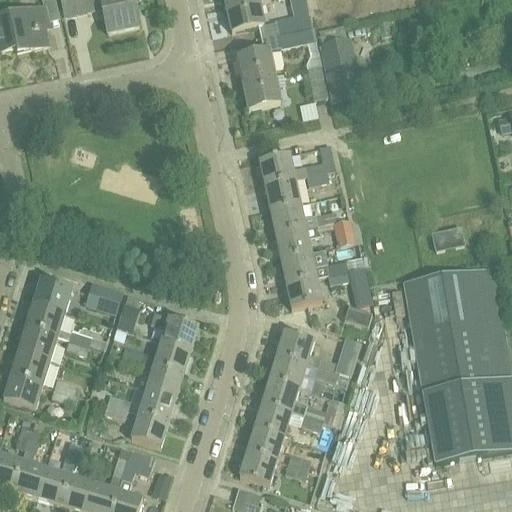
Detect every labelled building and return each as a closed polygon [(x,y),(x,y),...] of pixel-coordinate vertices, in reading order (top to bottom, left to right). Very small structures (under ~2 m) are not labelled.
[(61,0),(66,21),(103,13),(108,38),(140,31),(132,0),(61,0)] [(224,0),(226,11),(259,3),(258,0),(224,0)] [(259,3),(226,11),(232,37),(264,29),(259,3)] [(44,32),(50,31),(46,13),(0,21),(0,47),(2,55),(26,50),(26,55),(48,51),(44,32)] [(307,18),(277,25),(280,39),(279,39),(280,40),(311,33),(307,18)] [(311,33),(280,40),(282,51),(314,46),(311,33)] [(472,57),(468,40),(439,47),(443,64),(472,57)] [(348,45),(321,51),(333,108),(361,102),(348,45)] [(238,63),(244,89),(276,82),(270,56),(238,63)] [(329,102),(321,71),(307,73),(314,105),(329,102)] [(276,82),(244,89),(249,116),(282,109),(276,82)] [(310,127),(327,124),(325,109),(308,112),(310,127)] [(511,130),(510,122),(499,124),(502,138),(511,136),(511,130)] [(290,159),(260,165),(265,191),(295,184),(307,182),(326,178),(336,176),(331,150),(319,152),(323,168),(293,174),(290,159)] [(326,178),(307,182),(309,191),(328,187),(326,178)] [(265,191),(271,216),(300,209),(295,184),(265,191)] [(276,240),(306,234),(300,209),(271,216),(276,240)] [(335,216),(315,221),(317,232),(338,227),(335,216)] [(355,250),(350,227),(333,231),(338,253),(355,250)] [(433,239),(437,256),(464,250),(461,233),(433,239)] [(311,259),(308,243),(306,234),(276,240),(281,265),(311,259)] [(281,265),(287,290),(316,284),(316,282),(314,272),(311,259),(281,265)] [(328,281),(349,277),(346,266),(314,272),(316,282),(328,280),(328,281)] [(404,288),(434,467),(511,454),(511,384),(493,273),(404,288)] [(349,277),(328,281),(330,290),(350,286),(349,277)] [(34,308),(66,318),(73,294),(42,284),(34,308)] [(316,284),(287,290),(292,315),(322,309),(316,284)] [(367,292),(352,295),(356,311),(370,308),(367,292)] [(102,295),(95,316),(114,322),(121,301),(102,295)] [(34,308),(27,332),(58,342),(66,318),(34,308)] [(138,314),(125,310),(120,328),(126,330),(128,323),(135,325),(138,314)] [(344,326),(368,333),(372,320),(349,313),(344,326)] [(169,323),(162,348),(191,357),(199,333),(169,323)] [(58,342),(27,332),(19,356),(51,366),(58,342)] [(72,335),(69,345),(89,352),(92,341),(72,335)] [(277,361),(307,370),(315,346),(285,337),(277,361)] [(69,345),(66,354),(87,360),(89,352),(69,345)] [(343,345),(340,355),(355,359),(359,350),(343,345)] [(191,357),(162,348),(154,372),(184,381),(191,357)] [(126,351),(123,362),(142,368),(146,357),(126,351)] [(19,356),(12,380),(44,390),(51,366),(19,356)] [(300,394),(307,370),(277,361),(270,385),(300,394)] [(123,362),(120,369),(139,376),(142,368),(123,362)] [(321,362),(317,373),(337,380),(340,368),(321,362)] [(154,372),(147,396),(176,405),(184,381),(154,372)] [(317,373),(315,380),(335,387),(337,380),(317,373)] [(44,390),(12,380),(4,405),(36,415),(44,390)] [(57,383),(54,393),(74,400),(77,389),(57,383)] [(270,385),(262,409),(292,418),(302,421),(322,427),(325,416),(296,407),(300,394),(270,385)] [(331,426),(358,435),(371,394),(358,389),(351,410),(338,406),(331,426)] [(54,393),(52,402),(72,408),(74,400),(54,393)] [(147,396),(139,420),(169,429),(176,405),(147,396)] [(110,399),(107,409),(127,416),(132,405),(110,399)] [(107,409),(105,418),(124,424),(127,416),(107,409)] [(292,418),(262,409),(255,433),(285,442),(292,418)] [(169,429),(139,420),(132,444),(161,453),(169,429)] [(302,421),(300,430),(320,435),(322,427),(302,421)] [(22,431),(16,451),(27,454),(33,435),(22,431)] [(247,457),(278,466),(285,442),(255,433),(247,457)] [(33,435),(27,454),(35,456),(42,437),(33,435)] [(70,446),(65,464),(75,467),(81,450),(70,446)] [(81,450),(75,467),(85,470),(89,452),(81,450)] [(132,454),(129,464),(122,485),(131,488),(133,481),(138,468),(152,473),(156,461),(132,454)] [(270,491),(278,466),(247,457),(240,481),(270,491)] [(291,458),(288,469),(308,476),(311,464),(291,458)] [(0,491),(14,496),(23,467),(0,459),(0,491)] [(472,478),(489,473),(485,459),(468,464),(472,478)] [(95,490),(88,511),(114,511),(119,497),(122,485),(129,464),(118,461),(108,494),(95,490)] [(14,496),(38,504),(47,475),(23,467),(14,496)] [(288,469),(285,478),(305,484),(308,476),(288,469)] [(38,504),(62,511),(71,482),(47,475),(38,504)] [(156,489),(168,493),(172,482),(160,478),(156,489)] [(71,482),(62,511),(64,511),(88,511),(95,490),(71,482)] [(232,511),(233,511),(256,511),(260,499),(238,493),(232,511)] [(119,497),(114,511),(141,511),(143,505),(119,497)]
